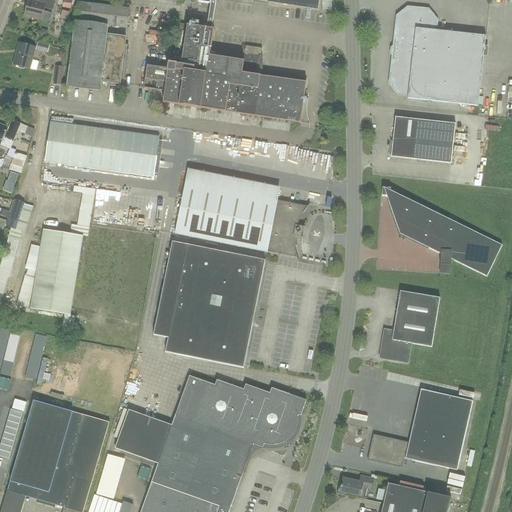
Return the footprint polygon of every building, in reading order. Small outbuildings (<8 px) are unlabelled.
[(52,11),(55,1),(51,0),(37,0),(37,3),(28,1),(24,16),(50,22),(52,13),(44,11),(44,9),(52,11)] [(73,1),(68,0),(63,0),(63,8),(71,9),(73,1)] [(199,0),(199,1),(211,3),(211,0),(252,0),(253,0),(252,0),(268,0),(268,2),(319,10),(320,0),(199,0)] [(76,22),(128,29),(130,8),(78,2),(76,22)] [(409,96),(408,99),(479,106),(486,36),(437,31),(438,21),(429,9),(408,7),(397,16),(390,83),(399,95),(409,96)] [(120,85),(126,38),(107,35),(108,27),(75,23),(67,87),(100,91),(101,83),(120,85)] [(213,30),(212,30),(188,26),(181,72),(156,68),(157,63),(149,62),(145,89),(165,91),(163,103),(299,123),(305,83),(257,76),(259,57),(260,57),(261,49),(245,47),(243,62),(209,57),(213,30)] [(148,30),(148,40),(166,40),(166,29),(148,30)] [(50,45),(38,42),(36,50),(48,53),(50,45)] [(29,70),(35,48),(19,44),(14,66),(29,70)] [(64,67),(56,66),(54,84),(62,85),(64,67)] [(456,124),(396,117),(392,157),(452,164),(456,124)] [(13,141),(20,124),(12,121),(9,128),(0,124),(0,144),(0,145),(3,137),(5,138),(13,141)] [(45,163),(155,178),(160,137),(51,122),(45,163)] [(27,156),(14,153),(13,159),(26,162),(27,156)] [(23,173),(24,168),(11,165),(10,170),(23,173)] [(308,207),(310,205),(310,204),(308,207),(278,201),(279,200),(187,181),(176,234),(268,253),(268,252),(298,258),(299,260),(298,257),(298,256),(297,254),(296,251),(296,248),(296,244),(296,243),(296,240),(296,236),(303,238),(305,227),(298,226),(299,223),(300,221),(301,218),(302,215),(304,212),(306,210),(308,207)] [(95,196),(96,190),(74,186),(73,193),(82,194),(95,196)] [(391,191),(391,188),(383,188),(383,196),(387,196),(401,234),(441,254),(441,264),(451,265),(452,259),(487,277),(503,245),(391,191)] [(111,198),(110,219),(124,220),(125,199),(111,198)] [(24,203),(16,200),(11,212),(20,215),(24,203)] [(134,302),(146,304),(162,202),(150,200),(134,302)] [(11,212),(7,227),(16,230),(20,215),(11,212)] [(120,250),(128,251),(132,224),(93,219),(85,279),(116,283),(120,250)] [(88,237),(90,228),(77,226),(72,225),(70,234),(88,237)] [(11,228),(10,234),(22,237),(23,232),(11,228)] [(84,237),(44,230),(38,266),(37,272),(36,277),(35,283),(34,288),(31,309),(71,316),(84,237)] [(10,234),(8,239),(20,242),(22,237),(10,234)] [(8,239),(7,244),(19,247),(20,242),(8,239)] [(173,242),(154,335),(170,338),(167,353),(245,368),(266,260),(173,242)] [(7,244),(5,249),(17,252),(19,247),(7,244)] [(5,249),(4,254),(16,258),(17,252),(5,249)] [(4,254),(2,259),(14,263),(16,258),(4,254)] [(2,259),(1,264),(13,268),(14,263),(2,259)] [(1,264),(0,267),(0,269),(12,273),(13,268),(1,264)] [(37,272),(38,266),(29,264),(27,269),(37,272)] [(0,269),(0,275),(9,278),(10,278),(12,273),(0,269)] [(35,283),(36,277),(26,275),(25,274),(24,279),(35,283)] [(34,288),(35,283),(24,279),(22,285),(34,288)] [(32,293),(34,288),(22,285),(21,290),(32,293)] [(31,298),(32,293),(21,290),(19,295),(31,298)] [(385,329),(380,354),(384,360),(409,364),(412,344),(432,347),(440,298),(401,292),(394,331),(385,329)] [(29,303),(31,298),(19,295),(18,300),(29,303)] [(28,308),(29,303),(18,300),(16,305),(28,308)] [(0,328),(0,333),(9,336),(11,331),(0,328)] [(21,333),(11,331),(9,336),(20,339),(21,333)] [(0,339),(8,341),(9,336),(0,333),(0,339)] [(20,339),(9,336),(8,341),(19,344),(20,339)] [(19,344),(8,341),(7,347),(17,349),(19,344)] [(17,349),(7,347),(5,352),(16,355),(17,349)] [(14,360),(16,355),(5,352),(4,358),(14,360)] [(63,376),(69,354),(64,353),(58,375),(63,376)] [(13,366),(14,360),(4,358),(3,363),(13,366)] [(13,366),(3,363),(1,368),(12,371),(13,366)] [(12,371),(1,368),(0,373),(10,376),(12,371)] [(404,387),(421,390),(423,375),(383,368),(380,381),(392,383),(392,381),(405,383),(404,387)] [(229,511),(253,444),(263,447),(265,444),(271,445),(278,445),(284,443),(289,439),(294,434),(297,429),(298,422),(298,416),(302,415),(307,400),(291,395),(272,388),(271,393),(246,385),(245,390),(218,380),(216,385),(190,376),(173,425),(130,410),(116,448),(159,464),(141,511),(229,511)] [(374,435),(368,460),(402,468),(404,458),(457,470),(473,401),(422,390),(410,443),(374,435)] [(64,507),(62,511),(83,511),(110,422),(35,400),(8,490),(1,511),(21,511),(26,496),(64,507)] [(23,413),(11,409),(9,415),(21,419),(23,413)] [(19,424),(21,419),(9,415),(8,421),(19,424)] [(18,430),(19,424),(8,421),(6,427),(18,430)] [(16,436),(18,430),(6,427),(4,433),(16,436)] [(14,442),(16,436),(4,433),(3,438),(14,442)] [(13,448),(14,442),(3,438),(1,444),(13,448)] [(0,450),(11,453),(13,448),(1,444),(0,447),(0,450)] [(0,456),(9,459),(11,453),(0,450),(0,456)] [(113,499),(125,460),(108,455),(97,494),(113,499)] [(372,490),(374,479),(361,476),(360,482),(344,478),(342,486),(340,486),(338,494),(345,495),(346,493),(360,497),(362,488),(372,490)] [(446,511),(450,498),(389,484),(382,511),(446,511)] [(119,511),(123,504),(95,495),(89,511),(119,511)] [(130,511),(133,505),(124,502),(120,511),(130,511)]
